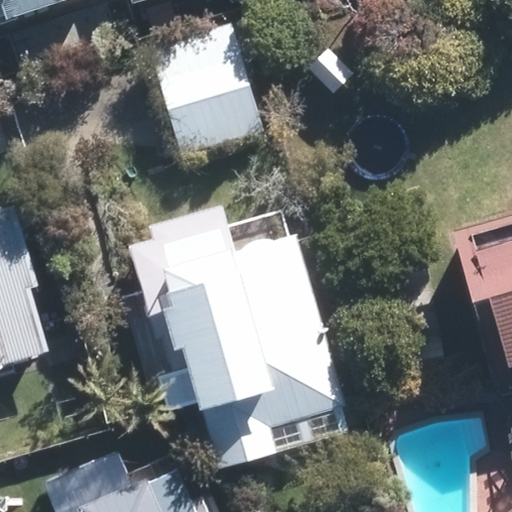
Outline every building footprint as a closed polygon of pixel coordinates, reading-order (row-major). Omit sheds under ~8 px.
[(0,0),(0,28),(77,5),(75,0),(0,0)] [(115,0),(120,15),(171,0),(115,0)] [(228,30),(142,55),(174,162),(260,136),(228,30)] [(507,220),(437,240),(485,405),(511,397),(511,205),(504,208),(507,220)] [(0,372),(47,359),(4,211),(0,212),(0,372)] [(349,436),(290,240),(267,247),(261,226),(136,263),(128,289),(132,302),(120,306),(149,400),(167,394),(178,434),(194,429),(208,477),(349,436)] [(192,511),(177,472),(69,511),(192,511)]
